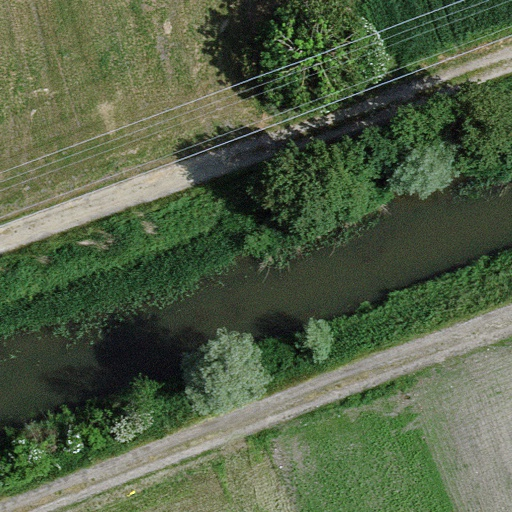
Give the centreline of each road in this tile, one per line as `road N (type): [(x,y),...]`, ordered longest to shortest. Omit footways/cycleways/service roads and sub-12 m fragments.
road 1 (track): [(511,318),(4,511)]
road 2 (track): [(511,59),(0,239)]
